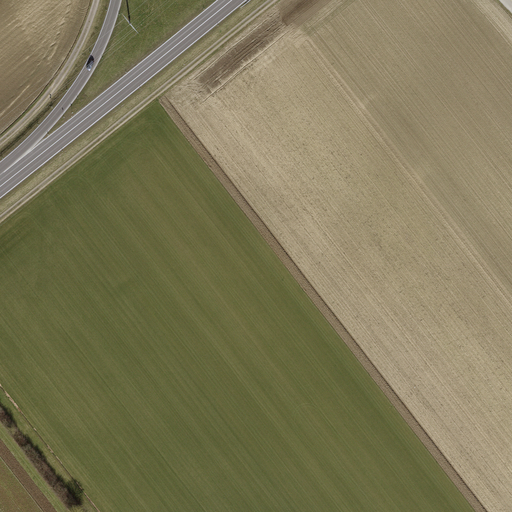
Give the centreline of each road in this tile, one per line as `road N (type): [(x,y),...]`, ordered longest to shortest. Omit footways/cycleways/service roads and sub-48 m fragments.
road 1 (track): [(273,0),(0,218)]
road 2 (primary): [(9,179),(233,0)]
road 3 (primary): [(116,0),(88,70),(9,179)]
road 4 (track): [(96,0),(62,73),(0,140)]
